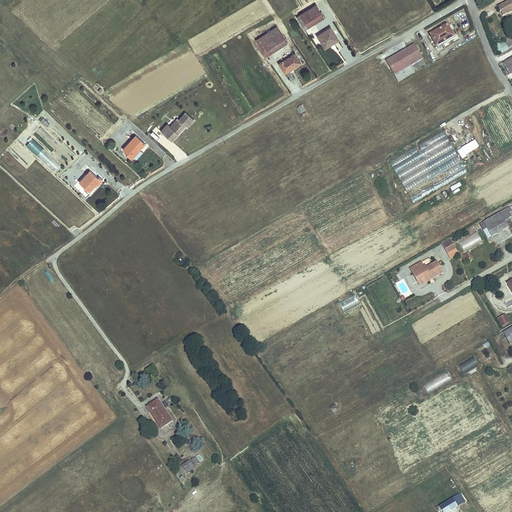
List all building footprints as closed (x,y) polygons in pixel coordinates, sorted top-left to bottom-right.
[(511,11),(511,10),(511,3),(511,1),(498,7),(503,16),(508,13),(507,12),(510,10),(511,11)] [(302,17),(318,7),(315,3),(300,13),(302,17)] [(323,15),(318,7),(302,17),(308,25),(323,15)] [(495,17),(498,15),(496,11),(489,15),(494,23),(497,21),(495,17)] [(455,16),(457,20),(465,16),(463,12),(455,16)] [(454,36),(448,24),(432,33),(438,45),(454,36)] [(330,26),(317,34),(324,45),(332,40),(333,41),(338,38),(330,26)] [(258,38),(262,44),(278,34),(274,28),(258,38)] [(284,43),(278,34),(262,44),(259,46),(261,49),(264,47),(268,53),(284,43)] [(511,37),(511,34),(495,45),(496,47),(511,37)] [(511,37),(496,47),(499,54),(508,49),(507,47),(511,44),(511,37)] [(414,43),(385,59),(395,77),(411,67),(409,64),(422,57),(414,43)] [(299,62),(293,53),(279,63),(284,72),(299,62)] [(511,57),(502,64),(509,75),(511,72),(511,57)] [(303,106),(297,110),(301,117),(307,114),(303,106)] [(188,125),(195,118),(186,110),(180,117),(178,116),(171,125),(168,122),(161,129),(169,136),(175,129),(179,132),(186,124),(188,125)] [(47,120),(41,116),(38,120),(44,124),(47,120)] [(172,139),(179,132),(175,129),(169,136),(172,139)] [(390,161),(412,203),(467,174),(444,131),(418,144),(421,149),(417,151),(415,148),(390,161)] [(144,141),(136,133),(123,147),(126,151),(125,152),(130,157),(140,146),(144,141)] [(25,146),(52,172),(60,164),(33,138),(25,146)] [(461,148),(465,155),(479,146),(475,139),(461,148)] [(137,158),(143,151),(141,149),(135,156),(137,158)] [(87,169),(78,179),(87,189),(95,181),(96,182),(99,178),(96,175),(95,176),(87,169)] [(452,190),(461,185),(460,182),(450,187),(452,190)] [(510,216),(506,209),(479,224),(482,229),(485,227),(490,236),(507,226),(503,219),(510,216)] [(457,241),(462,251),(482,243),(478,232),(457,241)] [(443,245),(447,252),(455,247),(451,241),(443,245)] [(428,258),(410,269),(413,273),(415,272),(419,279),(422,277),(424,281),(429,278),(428,277),(430,276),(432,278),(443,272),(437,262),(432,264),(428,258)] [(415,272),(413,273),(420,286),(432,278),(430,276),(428,277),(429,278),(424,281),(422,277),(419,279),(415,272)] [(339,302),(343,311),(359,303),(355,295),(339,302)] [(508,321),(504,315),(498,318),(503,325),(508,321)] [(511,326),(503,332),(510,344),(511,342),(511,326)] [(463,373),(478,364),(473,356),(458,364),(463,373)] [(446,371),(423,385),(428,394),(452,379),(446,371)] [(172,420),(157,399),(147,406),(161,427),(172,420)] [(196,464),(192,459),(184,464),(188,470),(196,464)] [(453,499),(458,507),(465,503),(460,494),(453,499)] [(440,506),(443,511),(450,511),(458,507),(453,499),(440,506)]
